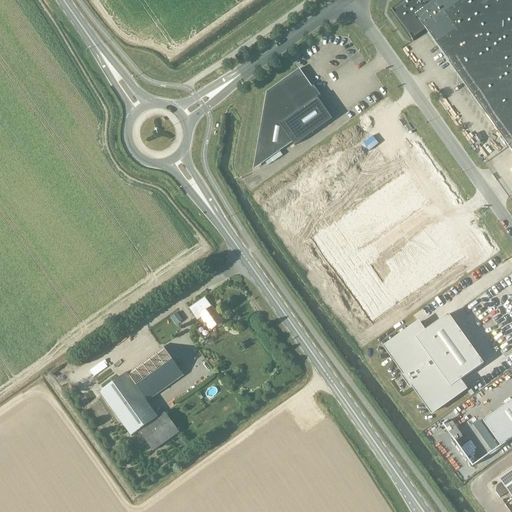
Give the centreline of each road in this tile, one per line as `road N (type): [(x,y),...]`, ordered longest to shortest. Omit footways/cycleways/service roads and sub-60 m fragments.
road 1 (primary): [(391,467),(214,215)]
road 2 (unclassified): [(349,0),(511,228)]
road 3 (track): [(137,511),(329,378)]
road 4 (unclassified): [(239,75),(344,0)]
